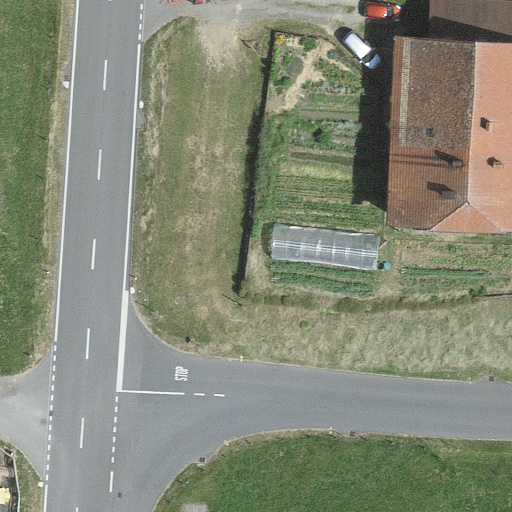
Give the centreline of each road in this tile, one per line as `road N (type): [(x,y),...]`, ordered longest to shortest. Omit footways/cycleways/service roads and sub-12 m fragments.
road 1 (unclassified): [(511,411),(307,398),(82,407)]
road 2 (primary): [(107,0),(82,407)]
